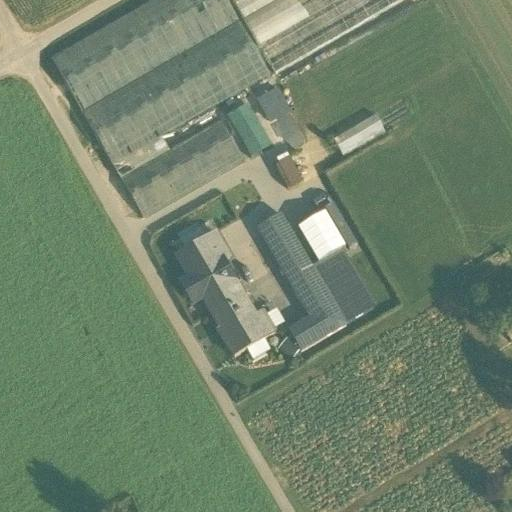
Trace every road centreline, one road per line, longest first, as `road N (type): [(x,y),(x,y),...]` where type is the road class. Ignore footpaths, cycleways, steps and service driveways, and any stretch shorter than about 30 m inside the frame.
road 1 (unclassified): [(20,53),(287,511)]
road 2 (track): [(0,65),(112,0)]
